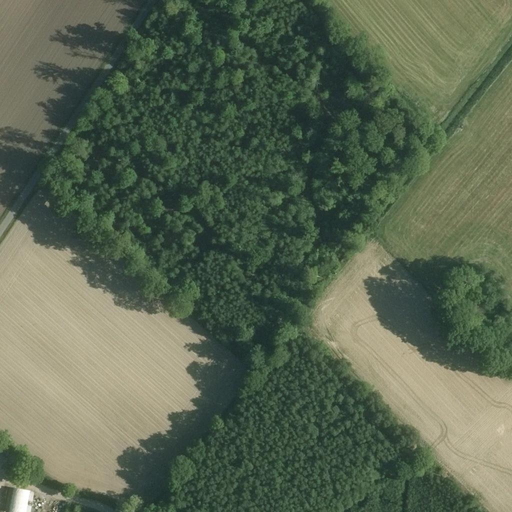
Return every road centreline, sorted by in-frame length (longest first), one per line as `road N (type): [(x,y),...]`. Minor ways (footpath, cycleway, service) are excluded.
road 1 (unclassified): [(0,225),(152,0)]
road 2 (track): [(116,511),(47,493),(0,456)]
